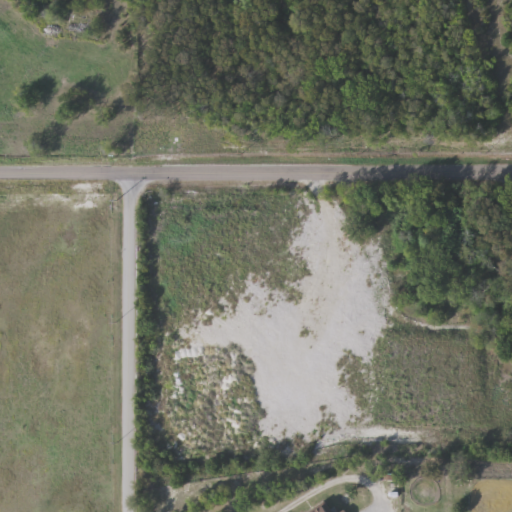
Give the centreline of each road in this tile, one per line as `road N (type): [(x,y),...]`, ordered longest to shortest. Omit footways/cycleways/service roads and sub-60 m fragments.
road 1 (residential): [(511,174),(0,173)]
road 2 (residential): [(126,511),(127,173)]
